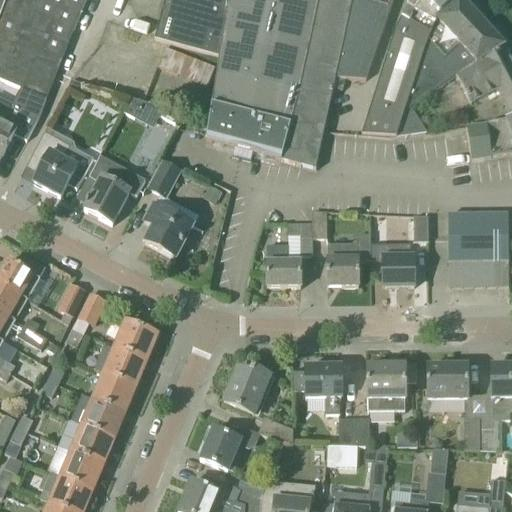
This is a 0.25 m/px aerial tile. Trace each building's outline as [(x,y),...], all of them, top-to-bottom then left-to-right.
[(0,82),(32,96),(46,102),(74,33),(74,34),(78,24),(87,0),(5,0),(4,5),(0,14),(0,82)] [(165,0),(154,42),(219,60),(227,5),(225,5),(226,0),(165,0)] [(206,144),(267,160),(279,163),(318,0),(226,0),(225,5),(227,5),(219,60),(206,144)] [(353,0),(318,0),(279,163),(316,172),(323,135),(335,81),(351,13),(353,0)] [(353,0),(351,13),(335,81),(366,84),(394,0),(353,0)] [(404,116),(411,94),(414,85),(425,51),(438,20),(459,1),(458,0),(412,0),(394,34),(362,138),(396,140),(404,116)] [(411,94),(483,28),(459,1),(438,20),(425,51),(414,85),(411,94)] [(411,94),(404,116),(410,111),(445,87),(441,82),(466,59),(466,60),(469,57),(477,66),(504,50),(483,28),(411,94)] [(498,93),(508,113),(511,112),(511,65),(504,50),(477,66),(457,79),(463,90),(470,108),(498,93)] [(0,164),(14,138),(25,144),(26,145),(39,122),(46,102),(32,96),(23,114),(12,108),(3,125),(0,123),(0,164)] [(404,116),(396,140),(426,135),(410,111),(404,116)] [(511,122),(486,126),(486,128),(468,131),(472,163),(511,158),(511,122)] [(71,150),(45,136),(44,136),(30,163),(43,169),(33,187),(61,201),(68,188),(76,193),(86,175),(64,163),(71,150)] [(87,183),(97,188),(89,204),(88,203),(85,208),(86,209),(84,214),(112,229),(130,196),(137,200),(146,184),(100,159),(87,183)] [(160,200),(166,203),(181,174),(161,163),(146,193),(160,200)] [(192,229),(155,209),(154,208),(144,226),(153,230),(145,246),(175,262),(192,229)] [(313,228),(313,243),(327,243),(326,216),(312,216),(312,228),(313,228)] [(507,248),(507,219),(449,219),(448,266),(461,266),(471,265),(484,265),(496,265),(508,265),(507,248)] [(413,220),(413,246),(428,246),(427,221),(413,220)] [(267,250),(267,266),(266,292),(301,292),(300,266),(300,260),(312,260),(312,244),(313,243),(313,228),(312,228),(287,228),(287,240),(288,240),(288,250),(267,250)] [(328,248),(328,263),(327,291),(358,291),(358,263),(357,263),(357,248),(328,248)] [(370,264),(383,264),(382,291),(414,291),(414,262),(410,262),(410,249),(370,249),(370,264)] [(24,260),(18,271),(8,265),(2,274),(0,274),(0,289),(26,305),(39,282),(39,283),(45,272),(24,260)] [(461,266),(461,290),(472,290),(471,265),(461,266)] [(471,265),(472,290),(484,290),(484,265),(471,265)] [(484,265),(484,290),(496,290),(496,265),(484,265)] [(496,290),(508,290),(508,265),(496,265),(496,290)] [(461,266),(448,266),(448,290),(461,290),(461,266)] [(0,316),(14,325),(26,305),(0,289),(0,316)] [(71,289),(62,307),(58,315),(64,317),(61,324),(68,328),(72,321),(72,322),(85,296),(71,289)] [(77,323),(72,333),(83,338),(88,328),(93,330),(105,306),(90,299),(78,323),(77,323)] [(0,344),(2,346),(14,325),(0,316),(0,344)] [(114,352),(146,366),(158,337),(157,337),(156,339),(153,338),(155,334),(144,329),(142,333),(126,326),(127,323),(126,322),(114,352)] [(24,331),(35,337),(39,329),(28,323),(24,331)] [(24,331),(18,341),(41,354),(46,344),(35,337),(24,331)] [(83,338),(72,333),(65,346),(77,352),(83,338)] [(0,372),(10,378),(15,370),(5,364),(0,360),(0,349),(2,346),(0,344),(0,372)] [(93,375),(103,379),(135,392),(146,366),(114,352),(104,348),(93,375)] [(511,369),(491,370),(491,388),(492,425),(511,425),(511,416),(510,402),(511,402),(511,369)] [(368,416),(394,416),(405,416),(405,370),(367,371),(367,403),(368,416)] [(428,404),(468,404),(467,400),(467,370),(427,370),(428,404)] [(53,371),(47,383),(59,389),(64,376),(53,371)] [(305,371),(305,376),(293,375),(292,375),(292,396),(294,396),(306,396),(306,402),(325,402),(326,419),(339,419),(339,402),(341,402),(340,371),(305,371)] [(10,378),(0,372),(0,381),(6,385),(10,378)] [(254,373),(252,378),(238,372),(223,408),(254,420),(270,380),(254,373)] [(135,392),(103,379),(92,404),(124,418),(135,392)] [(52,402),(59,389),(47,383),(41,396),(52,402)] [(124,418),(92,404),(81,430),(113,444),(124,418)] [(26,437),(33,424),(22,419),(16,432),(26,437)] [(264,422),(258,437),(282,447),(293,447),(292,433),(264,422)] [(480,422),(465,422),(464,454),(480,454),(480,431),(480,422)] [(355,450),(354,423),(339,424),(339,449),(355,450)] [(369,423),(354,423),(355,450),(365,450),(369,450),(369,423)] [(113,444),(81,430),(70,456),(102,470),(113,444)] [(494,431),(491,431),(480,431),(480,454),(494,454),(494,431)] [(26,437),(16,432),(9,444),(20,450),(26,437)] [(213,432),(200,464),(228,475),(241,444),(213,432)] [(387,452),(373,451),(369,491),(383,491),(387,452)] [(433,453),(431,477),(446,478),(448,455),(433,453)] [(50,478),(92,496),(102,470),(70,456),(60,481),(50,478)] [(0,486),(8,490),(14,478),(3,472),(0,478),(0,486)] [(237,493),(261,503),(268,487),(244,476),(237,493)] [(53,497),(49,507),(59,511),(84,511),(92,496),(50,478),(44,494),(53,497)] [(488,511),(495,511),(502,511),(505,485),(491,483),(488,511)] [(260,511),(260,505),(261,503),(237,493),(225,488),(220,499),(191,486),(186,497),(179,511),(216,511),(221,500),(245,510),(244,511),(260,511)] [(309,511),(311,505),(289,503),(290,488),(268,486),(268,487),(261,503),(260,505),(260,511),(309,511)] [(322,507),(321,511),(369,511),(371,500),(335,496),(334,508),(322,507)] [(410,503),(410,507),(395,506),(394,511),(427,511),(428,505),(410,503)]
